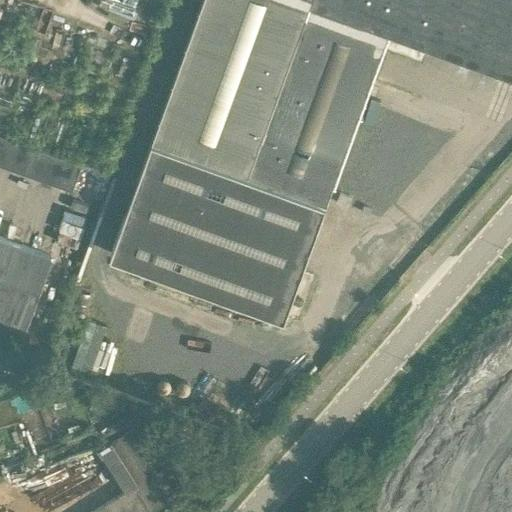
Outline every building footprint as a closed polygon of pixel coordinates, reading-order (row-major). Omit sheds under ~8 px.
[(340,164),(364,100),(379,57),(389,31),(511,75),(511,0),(202,0),(110,254),(298,321),(314,276),(301,271),(338,171),(340,164)] [(0,164),(1,165),(10,138),(0,134),(0,164)] [(19,171),(28,145),(10,138),(1,165),(19,171)] [(37,178),(46,151),(28,145),(19,171),(37,178)] [(55,184),(64,158),(46,151),(37,178),(55,184)] [(82,164),(80,164),(64,158),(55,184),(73,190),(82,164)] [(0,315),(24,324),(49,255),(0,237),(0,315)] [(87,318),(80,365),(100,368),(107,322),(87,318)] [(150,511),(184,491),(173,474),(140,421),(99,447),(126,490),(91,511),(150,511)]
